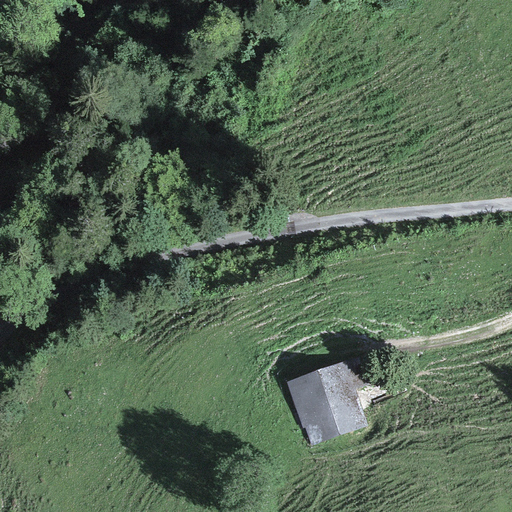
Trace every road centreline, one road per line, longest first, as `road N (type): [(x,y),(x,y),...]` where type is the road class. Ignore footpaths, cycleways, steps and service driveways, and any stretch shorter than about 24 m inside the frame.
road 1 (track): [(511,204),(300,223),(217,241),(44,297),(0,329)]
road 2 (track): [(362,356),(511,317)]
